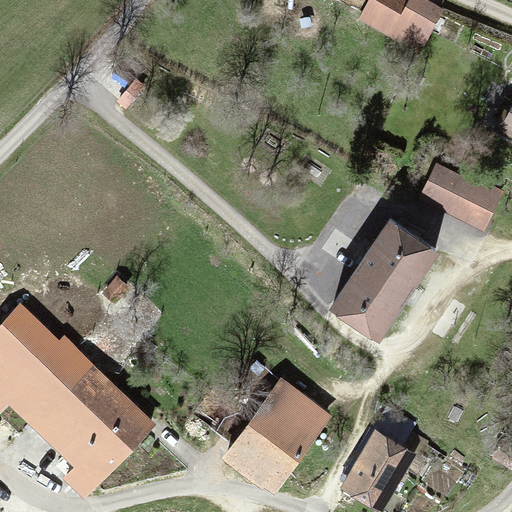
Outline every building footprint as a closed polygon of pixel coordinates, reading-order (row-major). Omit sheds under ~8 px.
[(441,22),(396,0),(375,0),(362,27),(423,58),(441,22)] [(511,111),(496,141),(511,149),(511,111)] [(391,222),(333,313),(377,341),(435,249),(391,222)] [(147,425),(18,313),(0,333),(0,418),(1,419),(16,403),(85,463),(67,483),(83,497),(147,425)] [(282,385),(230,454),(275,487),(326,418),(282,385)] [(375,435),(342,486),(383,511),(385,511),(418,462),(375,435)]
